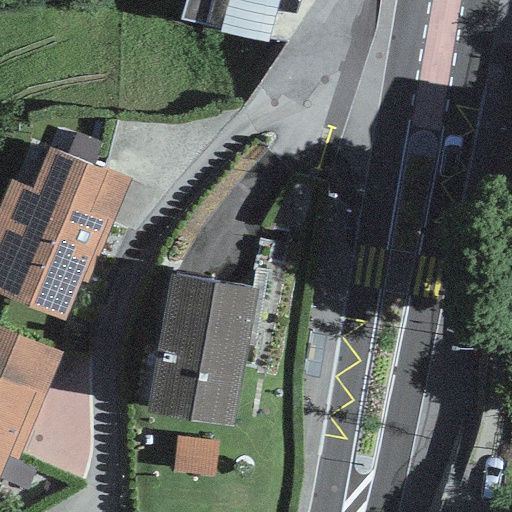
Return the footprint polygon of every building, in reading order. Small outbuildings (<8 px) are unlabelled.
[(218,34),(267,43),(279,0),(185,0),(180,20),(219,29),(218,34)] [(86,284),(130,179),(102,167),(100,170),(48,148),(30,190),(10,181),(0,203),(0,294),(63,322),(80,282),(86,284)] [(258,291),(170,275),(145,414),(233,430),(258,291)] [(17,460),(62,354),(0,327),(0,472),(7,457),(17,460)] [(218,442),(176,437),(172,474),(214,478),(218,442)]
